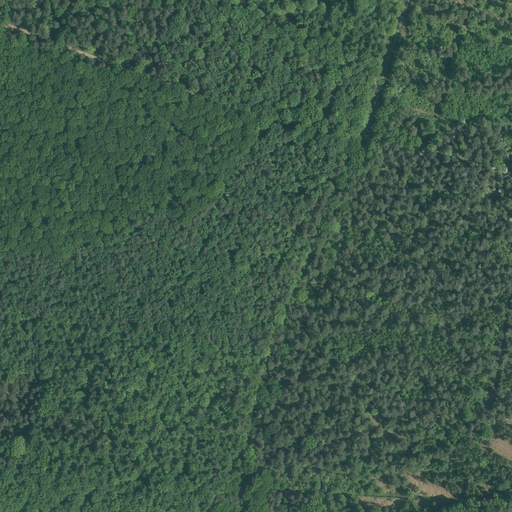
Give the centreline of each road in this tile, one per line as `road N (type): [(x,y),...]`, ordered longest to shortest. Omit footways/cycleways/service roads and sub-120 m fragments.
road 1 (track): [(357,151),(0,21)]
road 2 (track): [(357,151),(334,186),(290,301),(250,432),(245,479)]
road 3 (track): [(511,481),(439,493),(245,479)]
road 4 (track): [(245,479),(0,469)]
road 5 (track): [(414,0),(357,151)]
road 6 (track): [(511,174),(366,129)]
